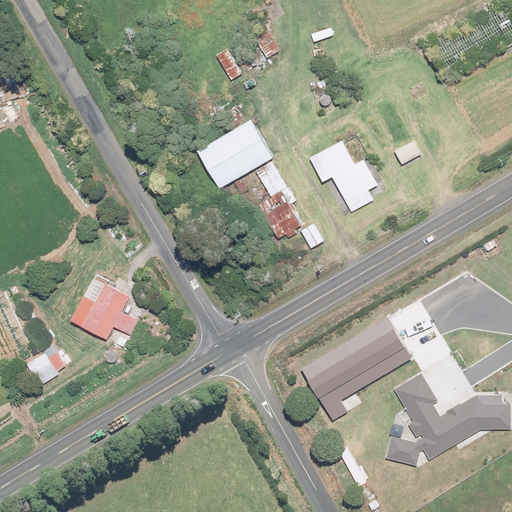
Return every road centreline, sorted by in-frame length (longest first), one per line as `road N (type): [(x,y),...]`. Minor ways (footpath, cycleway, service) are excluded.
road 1 (unclassified): [(20,0),(232,349)]
road 2 (tertiary): [(511,182),(232,349)]
road 3 (tertiary): [(232,349),(0,488)]
